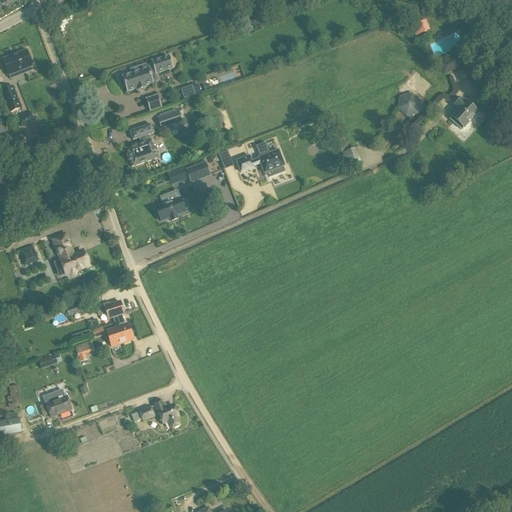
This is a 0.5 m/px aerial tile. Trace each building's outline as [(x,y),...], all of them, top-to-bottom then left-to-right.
[(425,23),(416,27),(420,35),(428,31),(425,23)] [(26,51),(3,60),(9,75),(25,69),(26,73),(32,71),(31,67),(32,66),(26,51)] [(455,56),(437,64),(443,76),(461,68),(455,56)] [(132,75),(122,78),(127,92),(136,89),(137,91),(146,89),(145,86),(153,83),(150,75),(155,73),(155,74),(173,68),(169,57),(151,63),(153,68),(148,69),(140,72),(138,67),(130,70),(132,75)] [(498,66),(488,74),(494,81),(504,73),(498,66)] [(13,87),(1,92),(9,113),(21,108),(13,87)] [(195,95),(192,87),(181,90),(184,99),(195,95)] [(403,99),(401,109),(409,116),(419,113),(421,102),(413,95),(403,99)] [(157,96),(146,100),(150,111),(161,107),(157,96)] [(458,110),(451,118),(464,129),(477,113),(460,98),(453,106),(458,110)] [(21,117),(25,128),(38,124),(34,112),(21,117)] [(176,112),(160,117),(163,127),(179,122),(176,112)] [(127,156),(129,162),(130,161),(132,167),(157,159),(151,141),(149,135),(154,133),(151,125),(130,132),(133,141),(139,138),(141,144),(126,150),(128,156),(127,156)] [(249,156),(236,161),(241,173),(254,168),(253,167),(260,164),(264,174),(274,170),(277,175),(285,172),(283,167),(284,166),(278,151),(270,154),(267,147),(258,151),(260,158),(258,158),(259,159),(252,162),(249,156)] [(210,157),(212,164),(218,161),(216,155),(210,157)] [(205,163),(186,171),(191,183),(210,176),(205,163)] [(168,196),(161,199),(163,205),(156,208),(161,222),(170,218),(171,222),(178,219),(176,216),(185,212),(184,210),(188,208),(185,200),(181,201),(180,199),(177,191),(167,195),(168,196)] [(69,232),(53,238),(69,277),(71,276),(75,277),(78,277),(79,276),(80,274),(81,272),(94,267),(86,249),(77,252),(69,232)] [(38,253),(23,258),(26,265),(40,260),(38,253)] [(104,307),(106,313),(107,320),(112,318),(115,328),(106,331),(111,347),(132,341),(131,338),(133,337),(131,331),(129,332),(127,324),(126,325),(123,315),(124,315),(120,302),(104,307)] [(83,303),(66,309),(68,317),(86,311),(83,303)] [(104,307),(96,309),(98,316),(106,313),(104,307)] [(48,311),(39,314),(42,321),(50,318),(48,311)] [(102,328),(91,331),(94,340),(105,336),(102,328)] [(9,331),(1,334),(8,351),(16,348),(9,331)] [(90,341),(74,347),(78,357),(94,352),(90,341)] [(54,356),(38,362),(41,370),(62,362),(60,355),(54,357),(54,356)] [(12,373),(0,375),(0,380),(0,382),(13,379),(12,373)] [(13,397),(7,398),(9,409),(24,406),(24,404),(22,394),(21,385),(12,386),(13,397)] [(90,397),(95,395),(91,387),(87,389),(90,397)] [(67,398),(47,406),(52,420),(72,413),(67,398)] [(162,404),(155,407),(163,426),(168,424),(171,432),(181,427),(177,420),(179,419),(174,408),(168,411),(164,406),(163,406),(162,404)] [(151,410),(132,418),(136,425),(143,422),(144,424),(155,419),(151,410)] [(11,420),(0,422),(0,430),(1,437),(25,432),(22,418),(21,418),(11,420)]
